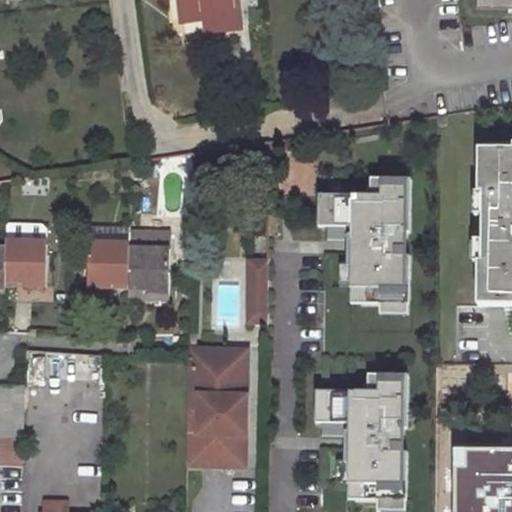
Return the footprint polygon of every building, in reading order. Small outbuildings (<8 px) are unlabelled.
[(208,33),(239,28),(235,0),(179,0),(182,22),(205,19),(208,33)] [(511,149),(479,150),(479,194),(483,194),(483,264),(479,264),(479,309),(511,308),(511,149)] [(382,196),(319,196),(319,226),(352,226),(353,235),(348,235),(348,266),(352,266),(352,303),(409,303),(410,256),(406,256),(406,231),(410,231),(410,178),(382,179),(382,196)] [(132,283),(133,235),(133,229),(92,229),(90,287),(112,288),(113,282),(132,283)] [(171,293),(172,235),(133,235),(132,283),(132,288),(147,288),(148,294),(171,293)] [(49,287),(50,242),(9,240),(9,249),(9,281),(23,282),(23,286),(49,287)] [(9,249),(0,248),(0,288),(9,289),(9,281),(9,249)] [(250,295),(268,295),(268,260),(250,260),(250,295)] [(171,293),(148,294),(147,288),(132,288),(132,302),(171,303),(171,293)] [(250,295),(249,320),(268,320),(268,295),(250,295)] [(192,367),(248,368),(248,350),(192,349),(192,367)] [(248,368),(192,367),(191,466),(239,466),(239,396),(248,396),(248,368)] [(380,392),(318,392),(318,422),(351,423),(351,431),(347,431),(346,463),(351,463),(350,499),(408,499),(408,452),(404,452),(404,427),(408,427),(409,375),(380,375),(380,392)] [(0,472),(25,473),(27,387),(0,386),(0,472)] [(239,466),(247,466),(248,396),(239,396),(239,466)] [(510,503),(511,461),(511,454),(465,451),(463,501),(510,503)]
